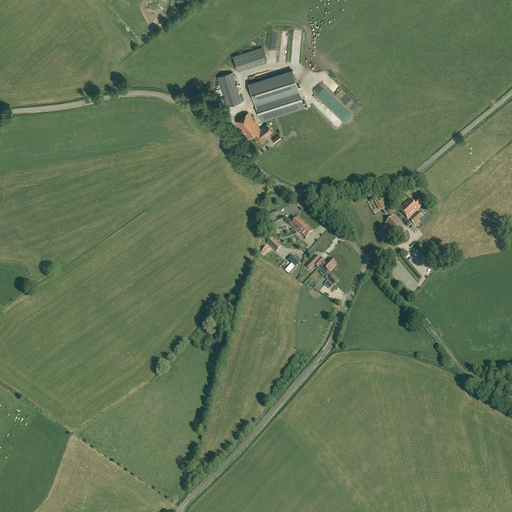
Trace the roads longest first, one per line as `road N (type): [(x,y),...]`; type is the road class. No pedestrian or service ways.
road 1 (unclassified): [(179,511),(327,347),(364,266),(358,250),(297,191)]
road 2 (unclassified): [(0,112),(156,94),(201,114),(266,177),(297,191)]
road 3 (unclassified): [(297,191),(402,181),(511,93)]
road 4 (track): [(511,400),(464,371),(365,260)]
